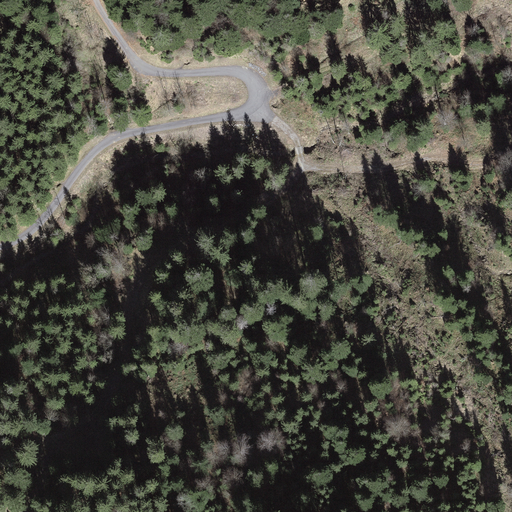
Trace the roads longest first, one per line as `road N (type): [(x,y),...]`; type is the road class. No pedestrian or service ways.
road 1 (track): [(0,247),(39,225),(106,144),(247,111),(257,100),(251,81),(235,73),(149,69),(95,0)]
road 2 (track): [(304,165),(143,274),(132,301),(132,354),(90,422),(45,463),(26,511)]
road 3 (track): [(304,165),(489,158),(511,145)]
